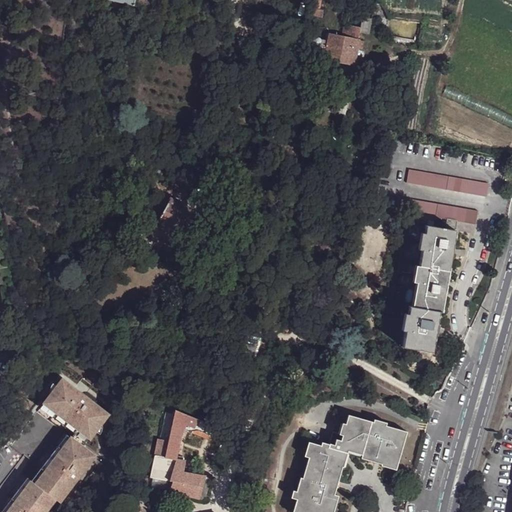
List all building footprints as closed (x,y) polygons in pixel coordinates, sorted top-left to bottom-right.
[(135,0),(107,0),(108,1),(108,4),(112,5),(111,7),(118,9),(120,3),(134,6),(135,0)] [(318,9),(319,0),(311,0),(309,16),(321,18),(322,11),(318,9)] [(368,34),(375,3),(359,0),(358,8),(364,10),(363,13),(360,28),(360,33),(368,34)] [(349,10),(346,25),(360,28),(363,13),(349,10)] [(343,25),(341,35),(358,39),(360,33),(360,28),(346,25),(343,25)] [(328,33),(326,41),(323,59),(353,65),(354,63),(358,40),(358,39),(341,35),(328,33)] [(305,37),(304,40),(301,54),(323,59),(326,41),(305,37)] [(363,42),(358,40),(354,63),(359,64),(363,42)] [(372,92),(356,88),(348,118),(363,123),(372,92)] [(337,114),(345,116),(349,98),(341,96),(337,114)] [(489,198),(491,185),(410,170),(408,183),(489,198)] [(449,220),(459,223),(477,226),(479,212),(399,198),(397,211),(449,220)] [(170,199),(157,224),(182,237),(196,212),(170,199)] [(0,276),(6,310),(18,308),(0,200),(0,276)] [(458,231),(459,223),(449,220),(447,230),(458,231)] [(455,246),(458,231),(447,230),(428,226),(412,311),(410,311),(403,352),(432,357),(435,342),(437,334),(441,335),(442,330),(437,329),(440,315),(442,316),(446,294),(450,295),(451,290),(447,290),(448,282),(453,259),(454,251),(458,251),(459,246),(455,246)] [(65,381),(47,405),(91,439),(93,441),(111,416),(65,381)] [(73,440),(84,448),(91,439),(47,405),(43,409),(77,435),(73,440)] [(216,432),(217,428),(175,410),(166,458),(176,460),(181,438),(186,425),(214,436),(216,432)] [(406,432),(385,426),(373,423),(370,422),(369,425),(356,422),(357,418),(347,415),(341,435),(331,432),(327,448),(311,444),(307,458),(310,458),(304,480),(301,479),(298,478),(294,492),(291,499),(294,500),(291,509),(300,511),(329,511),(330,510),(334,511),(338,497),(334,496),(336,489),(332,488),(334,481),(332,481),(336,467),(338,468),(342,455),(346,456),(347,452),(348,450),(382,460),(380,466),(392,469),(397,450),(401,451),(406,432)] [(229,433),(224,431),(217,428),(216,432),(228,438),(229,433)] [(69,437),(35,483),(39,486),(48,473),(52,468),(73,440),(69,437)] [(84,448),(73,440),(52,468),(48,473),(39,486),(35,483),(12,511),(64,511),(67,508),(71,511),(81,498),(85,493),(92,483),(91,482),(95,476),(97,478),(106,465),(84,448)] [(375,465),(380,466),(382,460),(348,450),(347,452),(362,456),(361,460),(375,464),(375,465)] [(397,450),(392,469),(396,470),(401,451),(397,450)] [(332,488),(336,489),(341,469),(342,469),(346,456),(342,455),(338,468),(336,467),(332,481),(334,481),(332,488)] [(310,458),(307,458),(301,479),(304,480),(310,458)] [(154,467),(152,478),(173,482),(176,471),(163,469),(154,467)] [(173,482),(170,491),(200,499),(207,476),(176,471),(173,482)] [(207,476),(200,499),(206,501),(213,477),(207,476)] [(150,488),(170,491),(173,482),(152,478),(150,488)] [(30,480),(6,511),(12,511),(35,483),(30,480)]
